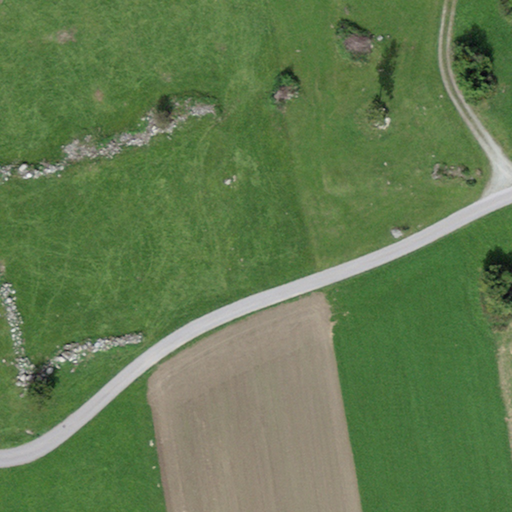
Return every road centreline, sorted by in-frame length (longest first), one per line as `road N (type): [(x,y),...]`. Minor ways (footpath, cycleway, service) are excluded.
road 1 (track): [(0,462),(43,451),(146,357),(210,318),(390,257),(511,197)]
road 2 (track): [(511,185),(453,79),(458,0)]
